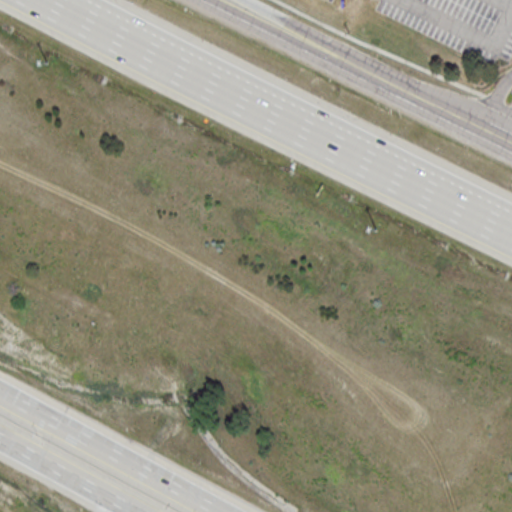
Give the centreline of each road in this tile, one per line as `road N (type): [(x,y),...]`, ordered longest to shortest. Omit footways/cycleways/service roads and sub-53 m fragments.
road 1 (motorway): [(511,227),(47,0)]
road 2 (tertiary): [(511,143),(219,0)]
road 3 (motorway): [(219,511),(0,392)]
road 4 (motorway): [(0,437),(137,511)]
